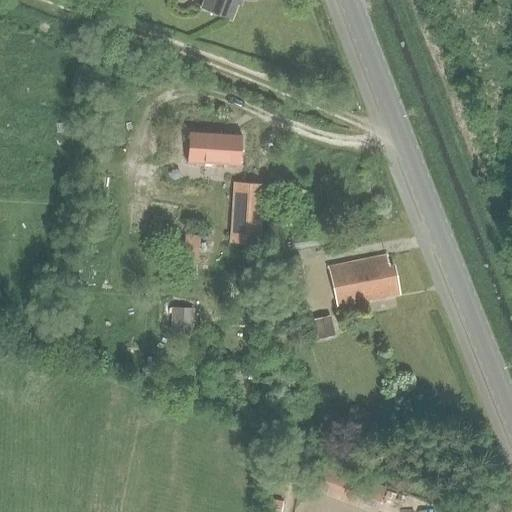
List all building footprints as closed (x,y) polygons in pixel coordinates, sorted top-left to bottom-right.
[(205,0),(203,9),(232,19),(238,0),(205,0)] [(188,133),(187,164),(239,167),(241,136),(188,133)] [(261,246),(265,185),(235,183),(230,244),(261,246)] [(186,229),(186,203),(138,203),(138,229),(186,229)] [(337,308),(401,296),(395,266),(390,267),(388,256),(329,268),(337,308)] [(305,273),(302,257),(277,262),(280,278),(305,273)] [(171,332),(192,333),(193,310),(172,308),(171,332)] [(319,340),(335,336),(330,317),(315,321),(319,340)] [(381,501),(383,482),(367,481),(365,500),(381,501)]
